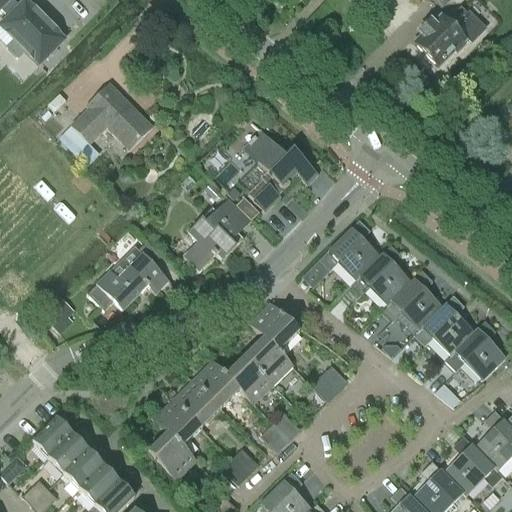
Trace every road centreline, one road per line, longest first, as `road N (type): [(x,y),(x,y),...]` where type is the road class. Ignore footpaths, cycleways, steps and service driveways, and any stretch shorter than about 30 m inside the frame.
road 1 (residential): [(0,420),(41,379),(200,316),(268,275)]
road 2 (tertiary): [(386,153),(196,0)]
road 3 (residential): [(268,275),(386,153)]
road 4 (tertiary): [(511,254),(386,153)]
road 5 (residential): [(268,275),(386,367)]
road 6 (residential): [(443,426),(349,504)]
